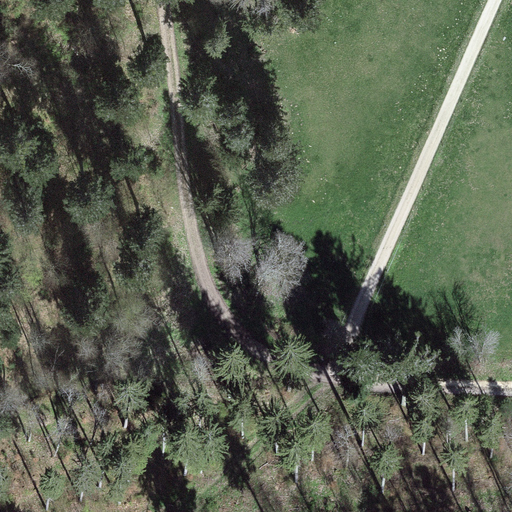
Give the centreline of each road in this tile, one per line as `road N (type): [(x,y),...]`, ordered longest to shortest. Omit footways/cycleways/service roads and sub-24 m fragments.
road 1 (track): [(160,0),(213,227),(243,295),(332,381)]
road 2 (track): [(332,381),(497,0)]
road 3 (track): [(511,392),(332,381)]
